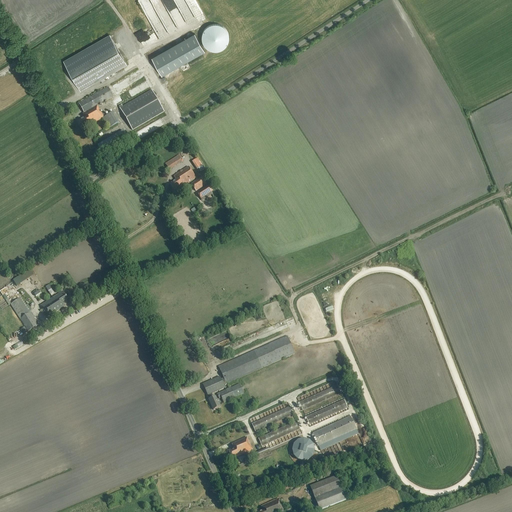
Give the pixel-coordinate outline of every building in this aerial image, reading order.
[(186,0),(140,0),(150,19),(160,14),(161,18),(172,13),(173,16),(181,12),(183,17),(193,12),(186,0)] [(206,26),(206,49),(231,49),(231,29),(217,29),(217,26),(206,26)] [(162,76),(205,52),(194,33),(151,58),(162,76)] [(126,65),(115,45),(109,35),(63,62),(69,71),(80,91),(126,65)] [(126,77),(111,85),(115,92),(119,90),(120,91),(131,86),(126,77)] [(89,125),(89,126),(103,119),(108,129),(119,123),(113,113),(104,118),(97,106),(113,97),(108,88),(79,104),(84,113),(82,114),(85,118),(78,122),(82,129),(89,125)] [(151,90),(120,109),(132,130),(164,112),(151,90)] [(124,131),(111,138),(97,146),(103,157),(130,142),(124,131)] [(180,154),(166,162),(170,169),(184,161),(180,154)] [(205,170),(197,159),(192,162),(197,170),(198,169),(200,173),(205,170)] [(196,178),(188,167),(174,176),(176,180),(170,184),(174,190),(180,186),(180,187),(184,185),(185,185),(196,178)] [(201,177),(191,184),(195,191),(206,184),(201,177)] [(201,199),(213,191),(209,186),(197,193),(201,199)] [(30,269),(17,278),(20,283),(33,275),(30,269)] [(67,299),(63,292),(41,306),(48,317),(65,306),(62,302),(67,299)] [(21,298),(10,304),(28,332),(39,325),(21,298)] [(227,384),(294,354),(287,336),(218,367),(223,378),(221,380),(219,377),(203,384),(208,396),(209,395),(210,399),(209,400),(213,410),(220,407),(216,397),(213,398),(212,394),(224,388),(223,386),(227,384)] [(244,394),(239,384),(229,389),(225,390),(217,394),(219,399),(221,398),(224,403),(230,400),(235,398),(244,394)] [(337,386),(299,403),(302,411),(341,393),(337,386)] [(344,401),(306,418),(309,425),(347,408),(344,401)] [(290,407),(252,424),(255,432),(293,415),(290,407)] [(350,417),(313,433),(321,451),(358,434),(350,417)] [(297,422),(258,439),(262,446),(300,429),(297,422)] [(233,449),(228,451),(232,459),(237,456),(237,457),(252,450),(246,438),(231,444),(233,449)] [(306,441),(303,440),(300,441),(297,442),(294,445),(293,448),(292,452),(293,455),(295,458),(298,460),(301,461),(305,461),(308,460),(311,458),(313,455),(314,452),(313,449),(312,445),(309,442),(306,441)] [(268,448),(254,455),(257,461),(271,455),(268,448)] [(346,500),(336,476),(310,487),(320,511),(346,500)] [(278,490),(280,494),(290,490),(288,486),(278,490)] [(258,511),(283,511),(285,511),(279,499),(261,507),(262,510),(258,511)]
